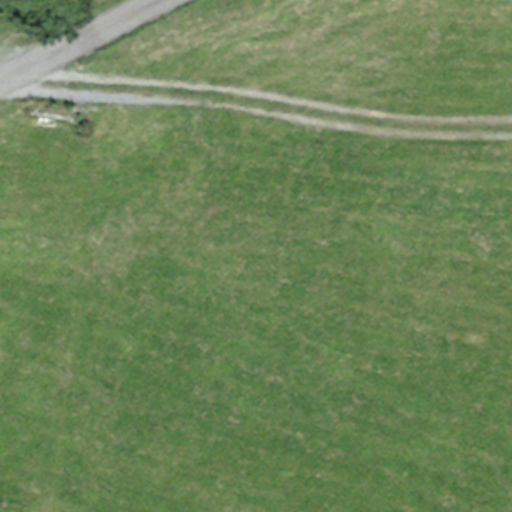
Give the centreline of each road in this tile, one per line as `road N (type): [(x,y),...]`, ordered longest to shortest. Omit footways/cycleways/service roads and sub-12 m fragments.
road 1 (track): [(27,70),(433,127),(511,125)]
road 2 (track): [(0,81),(167,0)]
